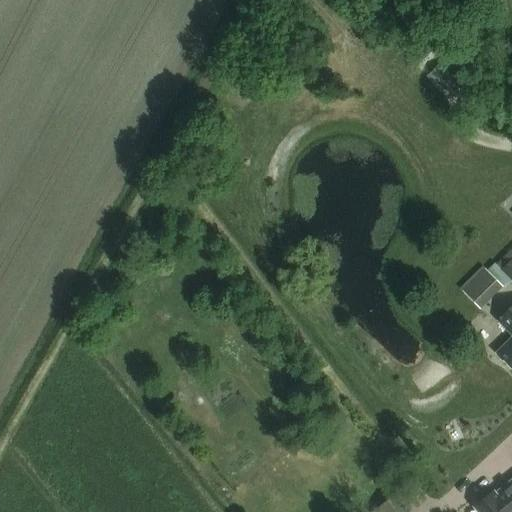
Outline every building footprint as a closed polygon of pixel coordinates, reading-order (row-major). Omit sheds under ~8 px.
[(494,265),(493,264),(486,271),(503,289),(510,282),(511,284),(511,259),(511,258),(504,265),(500,260),(494,265)] [(486,271),(463,293),(479,311),(503,289),(486,271)] [(511,336),(511,339),(496,355),(511,371),(511,308),(498,322),(511,336)] [(511,511),(511,480),(496,494),(494,492),(474,508),(476,511),(511,511)] [(372,511),(406,511),(393,495),(372,511)]
